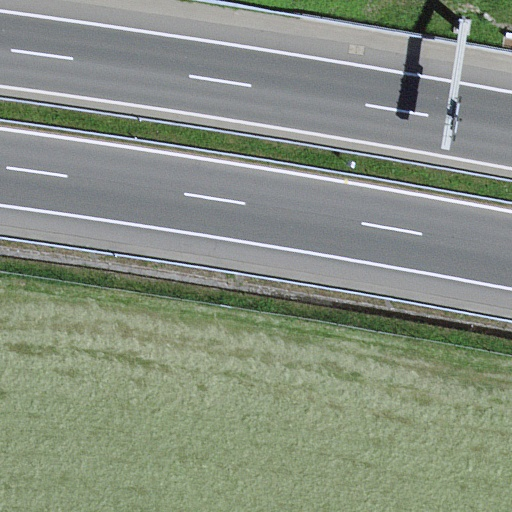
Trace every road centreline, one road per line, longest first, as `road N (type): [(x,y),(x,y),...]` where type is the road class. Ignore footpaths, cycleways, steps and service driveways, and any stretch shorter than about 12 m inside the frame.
road 1 (motorway): [(0,169),(511,252)]
road 2 (motorway): [(511,130),(0,48)]
